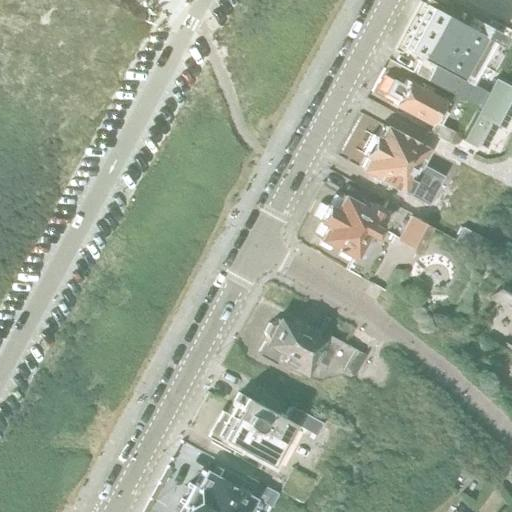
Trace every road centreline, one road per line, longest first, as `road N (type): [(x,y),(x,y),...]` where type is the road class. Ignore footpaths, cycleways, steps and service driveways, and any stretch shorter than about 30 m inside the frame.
road 1 (unclassified): [(511,436),(354,299),(256,243)]
road 2 (residential): [(116,511),(256,243)]
road 3 (residential): [(256,243),(393,0)]
